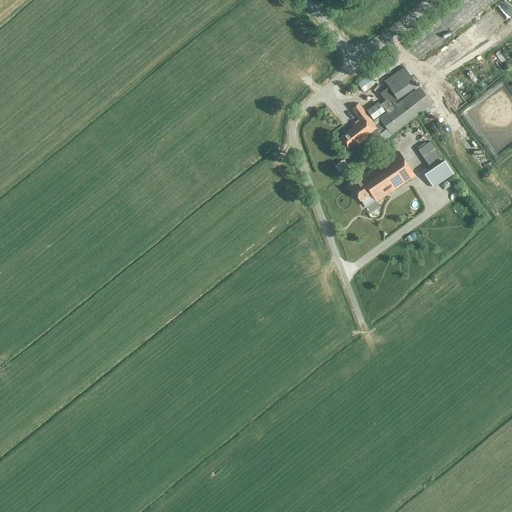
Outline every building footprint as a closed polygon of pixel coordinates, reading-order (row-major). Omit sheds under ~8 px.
[(489,33),(510,11),(501,3),(480,25),(489,33)] [(452,42),(461,54),(477,40),(468,29),(452,42)] [(427,34),(418,42),(426,50),(435,42),(427,34)] [(485,67),(491,62),(484,54),(478,60),(485,67)] [(479,80),(485,75),(477,65),(471,70),(479,80)] [(403,67),(384,82),(389,89),(384,94),(388,99),(381,104),(386,112),(372,122),(358,104),(350,109),(358,120),(350,126),(352,128),(338,139),(346,150),(347,150),(350,154),(359,147),(357,145),(368,137),(373,144),(380,138),(383,142),(432,104),(403,67)] [(490,75),(497,72),(494,67),(487,70),(490,75)] [(357,85),(363,93),(375,84),(369,76),(357,85)] [(373,120),(384,112),(378,102),(366,111),(373,120)] [(340,124),(350,119),(342,103),(332,108),(340,124)] [(433,188),(453,174),(444,162),(443,162),(429,142),(417,149),(431,170),(424,175),(433,188)] [(350,187),(360,201),(371,194),(376,202),(415,176),(399,152),(360,177),(361,179),(350,187)] [(348,166),(343,159),(334,166),(339,173),(348,166)] [(448,198),(457,193),(454,187),(445,192),(448,198)] [(405,232),(408,239),(414,236),(412,230),(405,232)]
